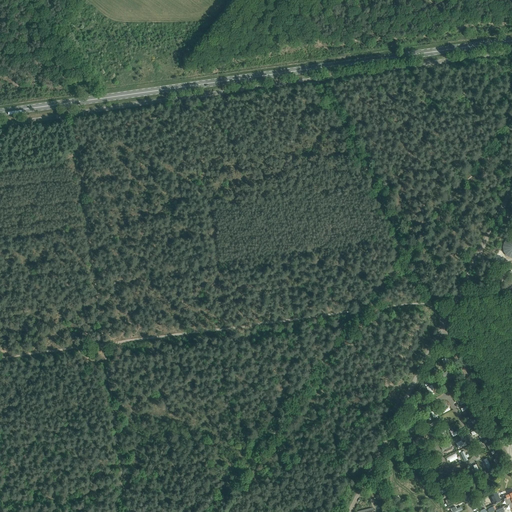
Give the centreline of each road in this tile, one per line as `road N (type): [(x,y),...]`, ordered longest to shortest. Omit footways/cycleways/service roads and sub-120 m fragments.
road 1 (unclassified): [(0,125),(511,51)]
road 2 (primary): [(0,113),(511,41)]
road 3 (track): [(457,299),(103,345)]
road 4 (track): [(349,511),(444,324)]
road 5 (track): [(444,324),(511,189)]
road 6 (track): [(509,453),(444,324)]
